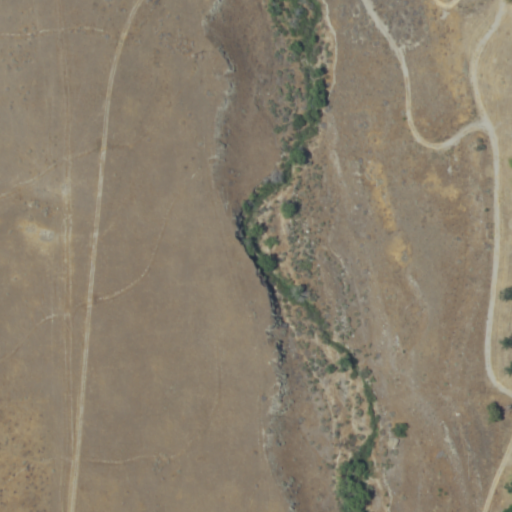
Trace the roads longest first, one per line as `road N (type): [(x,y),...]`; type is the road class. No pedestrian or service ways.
road 1 (residential): [(511,426),(489,381),(491,201),(469,96),(503,0)]
road 2 (residential): [(368,0),(407,62),(416,139),(442,148),(469,131),(474,118)]
